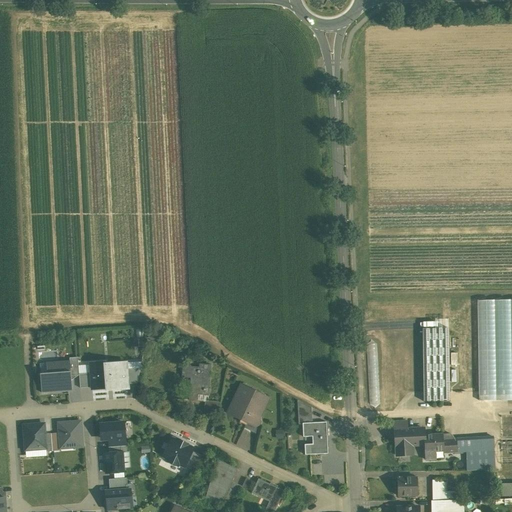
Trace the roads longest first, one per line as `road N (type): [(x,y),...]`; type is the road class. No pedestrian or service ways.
road 1 (residential): [(355,505),(330,25)]
road 2 (residential): [(335,500),(131,405),(86,410)]
road 3 (residential): [(22,511),(93,506),(86,410)]
